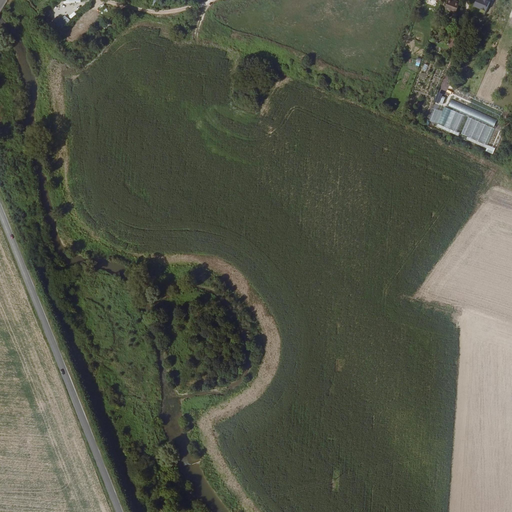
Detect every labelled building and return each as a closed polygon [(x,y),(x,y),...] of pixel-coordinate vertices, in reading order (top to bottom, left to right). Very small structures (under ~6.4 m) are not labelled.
[(450,1),(446,0),(443,10),(454,13),(458,2),(453,1),(453,2),(450,1)] [(502,22),(504,15),(495,11),(492,17),(502,22)] [(70,20),(64,15),(58,21),(63,27),(70,20)] [(442,105),(445,96),(437,93),(433,102),(442,105)] [(494,126),(497,119),(451,99),(448,106),(494,126)] [(444,126),(451,109),(445,107),(438,124),(444,126)] [(470,137),(486,145),(494,129),(489,127),(485,135),(478,132),(476,138),(474,137),(478,128),(480,129),(482,124),(466,117),(462,125),(462,126),(459,131),(471,137),(470,137)]
